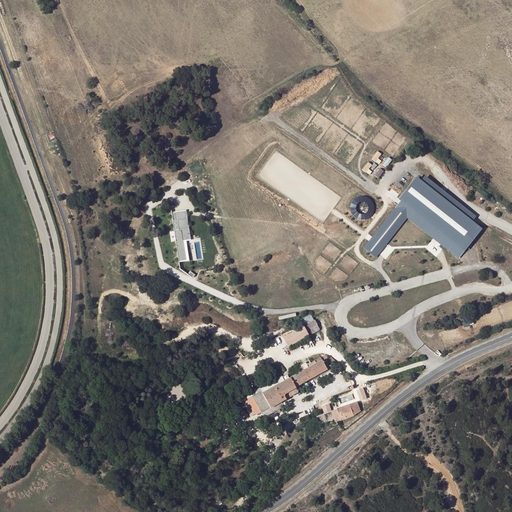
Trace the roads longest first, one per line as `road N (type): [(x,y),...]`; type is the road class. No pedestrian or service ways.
road 1 (unknown): [(0,460),(57,379),(75,298),(70,240),(0,41)]
road 2 (unknown): [(0,82),(54,236),(60,293),(42,373),(0,440)]
road 3 (unknown): [(0,425),(39,358),(50,282),(43,234),(0,111)]
road 4 (tertiary): [(511,337),(432,375),(263,511)]
road 5 (track): [(298,0),(338,57),(277,118),(383,198)]
road 6 (track): [(376,419),(446,472),(458,511)]
